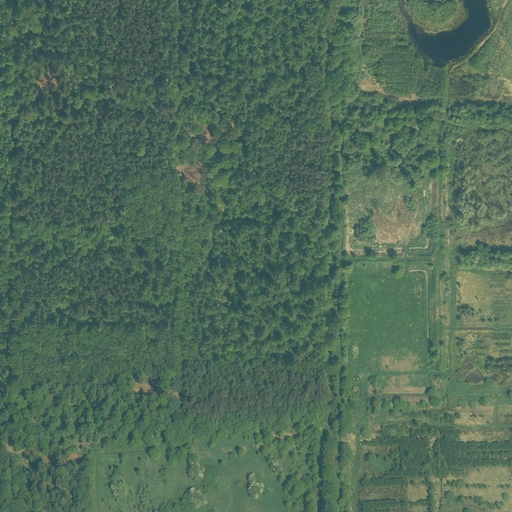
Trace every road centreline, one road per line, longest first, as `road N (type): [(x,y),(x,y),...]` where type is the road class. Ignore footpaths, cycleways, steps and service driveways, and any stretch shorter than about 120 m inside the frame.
road 1 (track): [(357,511),(363,382),(375,372),(422,372),(440,358),(435,258),(447,75),(492,31),(506,0)]
road 2 (track): [(422,372),(424,280),(405,272),(405,248),(425,239),(430,182),(442,159)]
road 3 (track): [(511,127),(468,130),(416,115),(341,115)]
road 4 (track): [(362,422),(511,424)]
